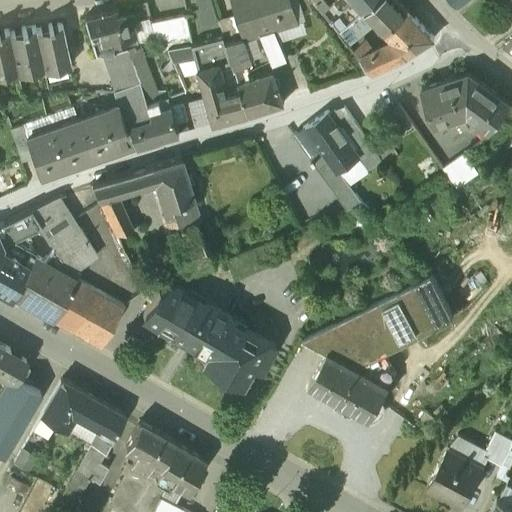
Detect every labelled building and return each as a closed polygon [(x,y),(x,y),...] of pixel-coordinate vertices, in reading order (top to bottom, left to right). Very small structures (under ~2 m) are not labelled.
[(289,0),(231,0),(236,16),(243,39),(259,35),(272,30),(296,23),(289,0)] [(313,0),(322,10),(332,2),(333,0),(313,0)] [(352,0),(358,6),(363,11),(376,0),(352,0)] [(396,0),(376,0),(363,11),(373,22),(382,32),(406,10),(396,0)] [(511,4),(511,0),(498,0),(506,10),(511,4)] [(332,2),(322,10),(329,19),(339,11),(332,2)] [(358,6),(347,15),(351,20),(363,11),(358,6)] [(119,9),(86,17),(86,18),(85,18),(95,51),(100,52),(112,54),(113,53),(110,41),(135,35),(132,22),(130,12),(119,14),(119,9)] [(406,10),(382,32),(391,39),(414,18),(406,10)] [(349,23),(339,11),(329,19),(338,31),(348,23),(349,23)] [(349,23),(348,23),(363,40),(365,28),(373,22),(363,11),(351,20),(349,23)] [(186,15),(151,22),(155,39),(157,51),(192,45),(186,15)] [(236,16),(219,21),(223,36),(225,42),(243,39),(236,16)] [(150,18),(132,22),(135,35),(138,44),(155,39),(151,22),(150,18)] [(414,18),(391,39),(382,47),(371,52),(359,58),(372,73),(407,57),(434,39),(414,18)] [(363,40),(348,23),(338,31),(353,49),(363,40)] [(62,24),(35,30),(44,68),(44,71),(71,65),(62,24)] [(34,28),(8,33),(17,71),(18,74),(44,68),(35,30),(34,28)] [(7,30),(0,32),(0,75),(17,71),(8,33),(7,30)] [(283,53),(272,30),(259,35),(269,58),(283,53)] [(135,35),(110,41),(113,53),(128,49),(129,52),(138,49),(139,48),(138,44),(135,35)] [(240,89),(227,92),(219,65),(231,62),(225,42),(223,36),(192,45),(213,125),(248,115),(240,89)] [(243,39),(225,42),(231,62),(234,69),(241,67),(251,63),(243,39)] [(363,40),(353,49),(359,58),(371,52),(365,40),(363,40)] [(113,53),(112,54),(100,52),(114,92),(140,83),(134,66),(129,52),(128,49),(113,53)] [(145,62),(138,49),(129,52),(134,66),(145,62)] [(145,62),(134,66),(140,83),(142,89),(154,85),(145,62)] [(272,71),(245,80),(241,67),(234,69),(240,89),(248,115),(284,103),(272,71)] [(467,74),(420,90),(433,128),(467,117),(489,133),(509,105),(467,74)] [(140,83),(114,92),(118,104),(120,107),(145,98),(142,89),(140,83)] [(154,85),(142,89),(145,98),(147,105),(158,101),(160,100),(154,85)] [(145,98),(120,107),(127,125),(152,117),(147,105),(145,98)] [(162,110),(158,101),(147,105),(152,117),(127,125),(134,144),(134,146),(178,134),(172,107),(162,110)] [(118,104),(102,110),(116,150),(134,144),(120,107),(118,104)] [(410,123),(400,110),(397,105),(386,113),(399,131),(410,123)] [(377,155),(343,106),(326,112),(354,153),(358,150),(364,158),(359,161),(367,172),(382,163),(377,155)] [(102,110),(76,119),(90,159),(116,150),(102,110)] [(354,153),(326,112),(305,127),(305,128),(335,173),(350,163),(346,158),(354,153)] [(76,119),(51,128),(64,168),(90,159),(76,119)] [(21,123),(9,127),(21,161),(32,157),(25,137),(26,136),(21,123)] [(64,168),(51,128),(26,136),(25,137),(32,157),(39,177),(64,168)] [(335,173),(305,128),(293,135),(345,210),(362,204),(342,178),(337,181),(332,174),(335,173)] [(391,145),(377,155),(382,163),(383,163),(396,154),(391,145)] [(464,155),(442,170),(455,189),(478,174),(464,155)] [(181,158),(145,168),(149,183),(153,182),(166,220),(190,212),(188,206),(194,204),(181,158)] [(145,168),(130,173),(134,188),(149,183),(145,168)] [(131,229),(116,193),(134,188),(130,173),(91,184),(96,196),(116,235),(131,229)] [(53,198),(1,222),(10,239),(38,226),(40,228),(62,213),(53,198)] [(190,212),(166,220),(172,233),(193,224),(190,212)] [(62,213),(40,228),(46,238),(69,223),(62,213)] [(1,222),(0,223),(0,289),(11,296),(34,255),(20,247),(16,249),(4,242),(10,239),(1,222)] [(69,223),(46,238),(52,246),(64,264),(74,270),(79,268),(68,250),(86,238),(80,229),(74,231),(69,223)] [(280,236),(226,258),(234,279),(289,257),(280,236)] [(86,238),(68,250),(79,268),(97,256),(86,238)] [(64,264),(52,246),(43,260),(68,274),(74,270),(64,264)] [(43,260),(34,255),(11,296),(50,319),(74,278),(68,274),(43,260)] [(431,274),(303,337),(326,351),(327,350),(357,367),(359,363),(367,359),(368,359),(452,318),(431,274)] [(122,305),(74,278),(50,319),(99,347),(122,305)] [(273,345),(229,320),(231,317),(171,282),(157,287),(142,314),(208,352),(203,360),(205,361),(204,365),(204,368),(206,372),(209,374),(212,376),(216,375),(219,374),(222,371),(246,385),(260,361),(263,363),(273,345)] [(9,349),(0,343),(0,363),(8,350),(9,349)] [(8,350),(0,363),(0,371),(11,377),(12,376),(15,377),(25,361),(8,350)] [(357,367),(327,350),(326,351),(309,381),(339,398),(334,406),(350,415),(354,407),(371,417),(374,417),(377,417),(380,415),(382,412),(383,409),(383,405),(381,402),(379,400),(394,374),(368,359),(367,359),(359,363),(357,367)] [(0,395),(0,453),(2,454),(39,392),(15,378),(15,377),(12,376),(11,377),(0,395)] [(124,414),(62,379),(41,415),(66,429),(74,415),(99,429),(97,432),(110,440),(124,414)] [(174,442),(143,423),(142,425),(138,426),(136,425),(124,447),(137,454),(131,464),(154,476),(174,442)] [(511,445),(511,439),(495,431),(485,449),(482,455),(487,458),(501,465),(511,445)] [(110,440),(97,432),(92,444),(104,451),(110,440)] [(473,442),(459,435),(448,447),(465,456),(473,442)] [(154,476),(153,479),(165,486),(173,472),(186,448),(174,442),(154,476)] [(465,456),(448,447),(426,488),(461,507),(462,505),(461,505),(477,474),(478,475),(487,458),(482,455),(485,449),(473,442),(465,456)] [(204,459),(186,448),(173,472),(165,486),(168,488),(171,482),(187,491),(193,481),(204,459)] [(154,476),(131,464),(111,501),(131,511),(149,511),(159,496),(165,486),(153,479),(154,476)] [(28,488),(11,478),(6,486),(23,496),(28,488)] [(193,481),(187,491),(193,495),(199,484),(193,481)] [(189,511),(159,496),(149,511),(189,511)] [(511,511),(511,506),(497,499),(490,511),(511,511)]
